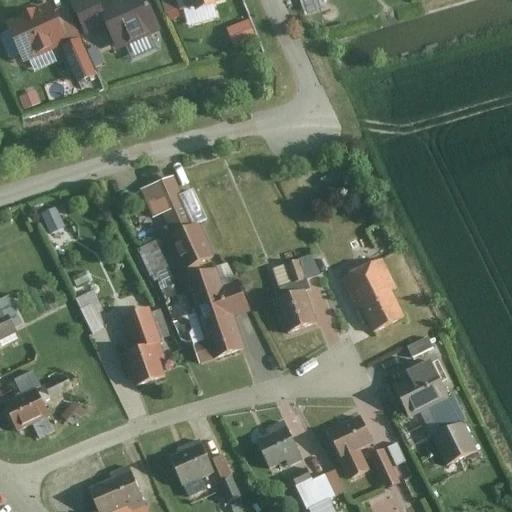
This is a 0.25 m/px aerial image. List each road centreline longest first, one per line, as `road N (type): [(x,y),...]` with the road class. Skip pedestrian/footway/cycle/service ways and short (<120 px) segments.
road 1 (residential): [(0,195),(319,103),(274,0)]
road 2 (residential): [(340,367),(145,426),(14,488)]
